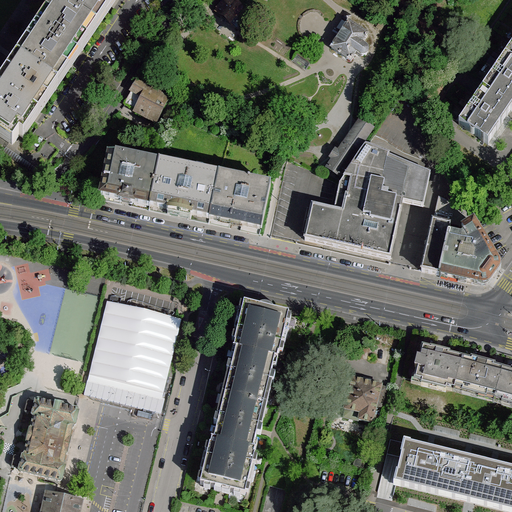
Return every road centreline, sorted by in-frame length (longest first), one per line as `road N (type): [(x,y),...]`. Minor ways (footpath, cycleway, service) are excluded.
road 1 (secondary): [(0,224),(482,334)]
road 2 (secondary): [(492,304),(42,204)]
road 3 (residential): [(185,0),(42,204)]
